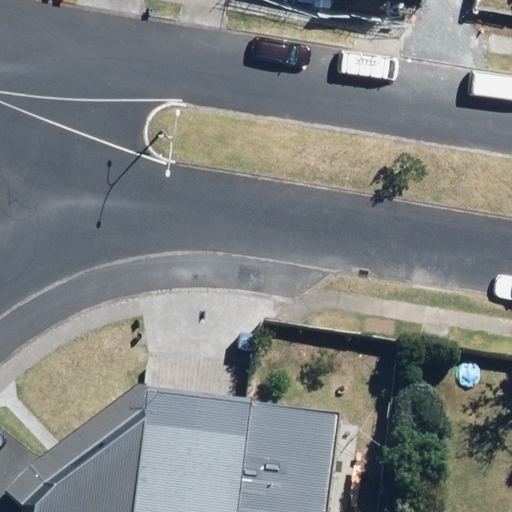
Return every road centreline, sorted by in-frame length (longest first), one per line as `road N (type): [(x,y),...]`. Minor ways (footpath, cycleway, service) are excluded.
road 1 (residential): [(511,266),(116,193),(0,135)]
road 2 (residential): [(0,87),(70,66),(207,60),(511,101)]
